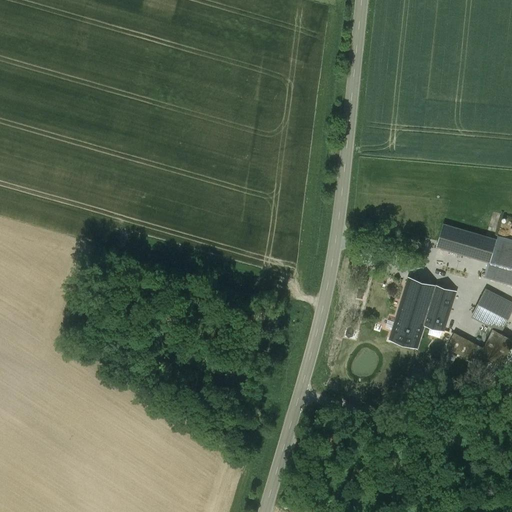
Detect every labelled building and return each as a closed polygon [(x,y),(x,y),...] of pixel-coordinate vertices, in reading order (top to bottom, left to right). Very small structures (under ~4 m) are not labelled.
[(483,236),(443,224),(437,246),(490,262),(496,240),(483,236)] [(511,244),(496,240),(490,262),(511,268),(511,244)] [(511,268),(490,262),(486,277),(511,284),(511,268)] [(455,292),(409,278),(401,305),(446,320),(455,292)] [(511,306),(511,303),(483,290),(471,316),(484,322),(487,317),(503,324),(511,306)] [(446,320),(401,305),(390,339),(416,347),(424,323),(443,329),(446,320)] [(483,348),(454,333),(446,348),(475,362),(479,355),(501,366),(511,344),(511,338),(493,329),(483,348)]
